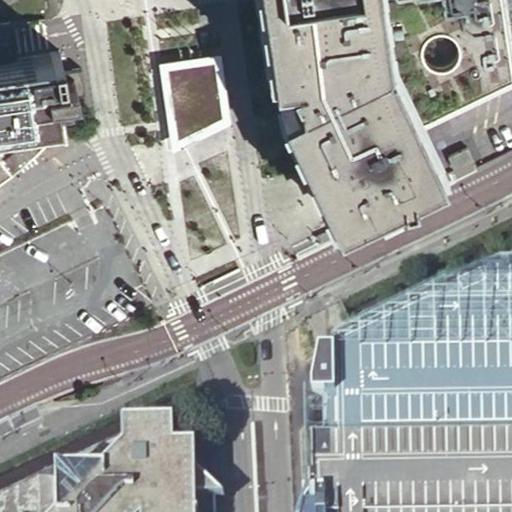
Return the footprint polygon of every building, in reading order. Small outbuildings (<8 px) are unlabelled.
[(511,76),(500,0),(259,0),(274,93),(312,172),(319,187),(333,216),(367,204),(365,200),(406,181),(408,185),(438,166),(426,141),(417,121),(511,76)] [(10,123),(20,121),(26,121),(58,116),(60,116),(57,96),(53,71),(61,70),(58,49),(49,51),(49,52),(17,57),(1,59),(0,59),(0,124),(3,124),(10,123)] [(215,59),(167,66),(174,114),(194,111),(196,129),(224,115),(219,78),(218,78),(215,59)] [(81,67),(61,70),(53,71),(57,96),(84,92),(81,67)] [(177,138),(196,129),(194,111),(174,114),(176,131),(177,138)] [(0,178),(1,178),(11,171),(6,164),(0,156),(0,143),(1,142),(0,132),(0,178)] [(466,147),(447,155),(452,166),(471,158),(466,147)] [(511,321),(509,313),(445,340),(457,370),(449,374),(461,404),(511,383),(511,321)] [(174,426),(124,427),(124,452),(101,476),(59,476),(58,511),(214,511),(214,500),(224,500),(196,474),(196,450),(175,450),(174,426)]
